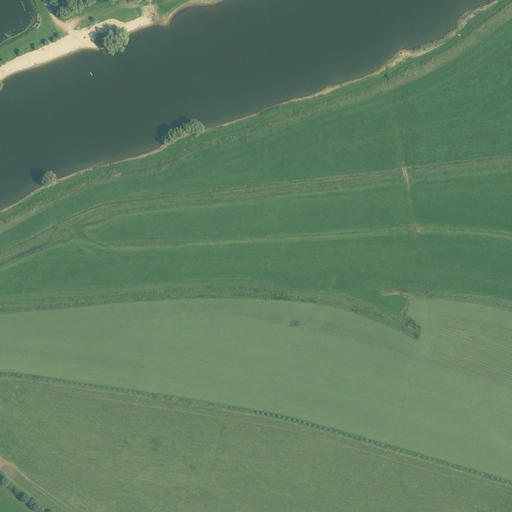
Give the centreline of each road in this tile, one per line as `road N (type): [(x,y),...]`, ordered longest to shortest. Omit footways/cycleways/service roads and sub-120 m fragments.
road 1 (track): [(511,282),(425,259),(402,161)]
road 2 (track): [(382,293),(511,308)]
